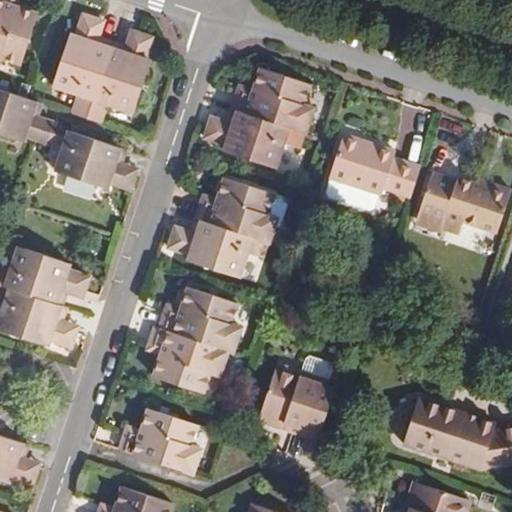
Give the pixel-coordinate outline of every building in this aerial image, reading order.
[(30,68),(46,18),(24,11),(27,0),(2,0),(0,8),(0,69),(6,71),(10,61),(30,68)] [(91,121),(115,47),(104,43),(108,28),(88,21),(81,42),(74,40),(57,92),(82,100),(76,116),(91,121)] [(138,118),(154,66),(148,64),(154,43),(136,37),(131,51),(115,47),(91,121),(107,127),(113,110),(138,118)] [(288,139),(297,114),(287,111),(294,90),(244,73),(236,96),(222,92),(215,115),(288,139)] [(47,122),(51,108),(36,103),(0,90),(0,135),(32,146),(34,141),(44,144),(51,146),(55,148),(57,145),(62,130),(62,128),(63,127),(47,122)] [(259,174),(267,149),(283,154),(288,139),(215,115),(211,128),(194,123),(187,143),(208,150),(207,156),(259,174)] [(131,168),(135,155),(62,130),(57,145),(72,150),(64,176),(117,193),(119,187),(140,193),(147,173),(131,168)] [(393,203),(403,172),(375,163),(377,157),(326,139),(311,182),(313,183),(309,198),(311,203),(350,216),(357,214),(362,199),(363,200),(365,194),(393,203)] [(479,237),(493,195),(471,187),(469,192),(456,188),(438,182),(437,186),(414,179),(399,224),(426,233),(431,221),(446,226),(479,237)] [(261,223),(251,219),(258,199),(207,183),(200,205),(187,200),(179,223),(253,247),(261,223)] [(469,192),(471,187),(458,183),(456,188),(469,192)] [(442,239),(446,226),(431,221),(426,233),(442,239)] [(253,247),(179,223),(176,233),(249,258),(253,247)] [(249,258),(176,233),(175,238),(159,231),(152,253),(173,260),(171,266),(223,283),(231,258),(247,263),(249,258)] [(86,303),(92,282),(71,275),(73,269),(22,252),(13,277),(0,272),(0,290),(66,312),(70,298),(86,303)] [(236,319),(243,299),(194,282),(186,304),(173,300),(165,323),(233,345),(238,347),(247,322),(236,319)] [(66,326),(69,313),(66,312),(0,290),(0,306),(8,309),(0,334),(0,335),(52,352),(53,346),(75,354),(82,332),(66,326)] [(225,371),(233,345),(165,323),(160,321),(153,345),(166,349),(159,372),(209,388),(216,367),(225,371)] [(279,368),(262,417),(289,427),(291,423),(297,425),(296,429),(322,438),(338,387),(329,385),(330,380),(304,371),(303,376),(279,368)] [(511,427),(498,429),(500,422),(482,416),(480,422),(469,419),(471,412),(424,396),(409,441),(485,467),(511,463),(511,427)] [(193,441),(199,421),(149,404),(142,426),(129,422),(121,446),(193,470),(202,444),(193,441)] [(480,422),(482,416),(471,412),(469,419),(480,422)] [(28,462),(33,448),(0,436),(0,481),(14,486),(16,481),(37,488),(44,467),(28,462)] [(407,510),(406,511),(467,511),(470,504),(466,502),(468,493),(418,476),(409,502),(413,505),(411,511),(407,510)] [(172,511),(176,500),(127,483),(120,505),(106,500),(101,511),(172,511)]
